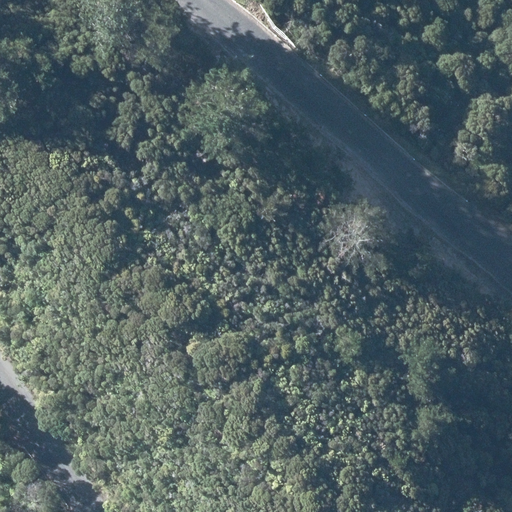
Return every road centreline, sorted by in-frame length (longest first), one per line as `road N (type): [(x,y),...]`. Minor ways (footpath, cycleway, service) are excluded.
road 1 (tertiary): [(511,264),(202,0)]
road 2 (tertiary): [(0,400),(92,511)]
